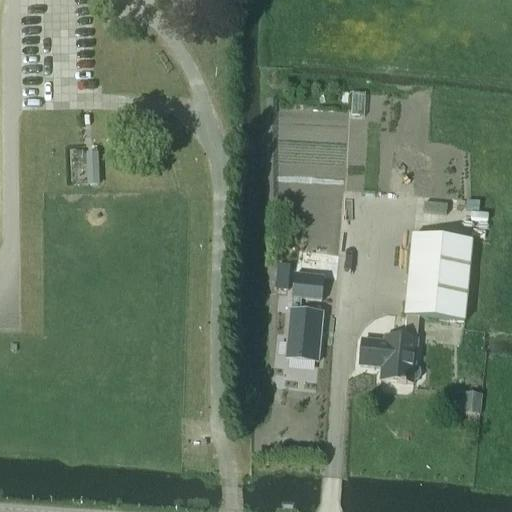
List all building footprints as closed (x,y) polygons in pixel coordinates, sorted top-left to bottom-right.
[(96,155),(85,155),(86,185),(97,185),(96,155)] [(412,238),(404,319),(406,319),(404,337),(417,338),(418,321),(464,325),(471,244),(412,238)] [(276,276),(274,292),(287,294),(289,277),(276,276)] [(290,314),(285,362),(317,365),(322,317),(300,315),(301,303),(321,305),(323,281),(293,278),(291,301),(292,301),(290,314)] [(361,343),(359,369),(381,371),(380,383),(400,385),(400,386),(405,387),(405,386),(412,386),(413,384),(417,382),(419,379),(420,375),(418,371),(415,369),(414,368),(417,343),(416,343),(417,338),(404,337),(404,342),(384,340),(383,345),(361,343)] [(461,396),(460,417),(478,418),(479,398),(461,396)]
